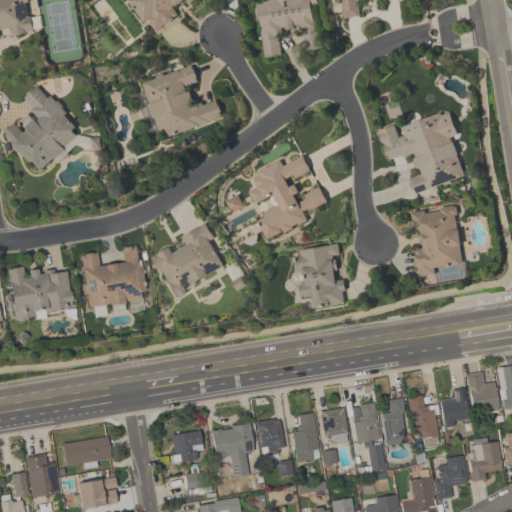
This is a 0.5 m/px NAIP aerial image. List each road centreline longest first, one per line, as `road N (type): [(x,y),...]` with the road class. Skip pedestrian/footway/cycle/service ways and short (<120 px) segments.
road 1 (residential): [(415,35),(334,74),(187,187),(112,228),(0,240)]
road 2 (primary): [(191,381),(454,339)]
road 3 (residential): [(334,74),(355,119),(375,241)]
road 4 (residential): [(511,143),(488,0)]
road 5 (primary): [(0,412),(127,392)]
road 6 (residential): [(127,392),(147,511)]
